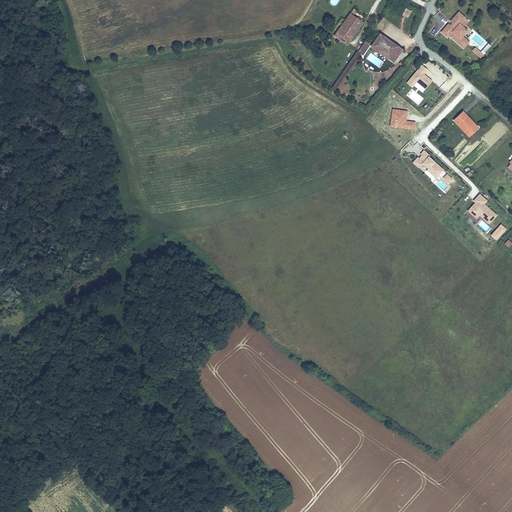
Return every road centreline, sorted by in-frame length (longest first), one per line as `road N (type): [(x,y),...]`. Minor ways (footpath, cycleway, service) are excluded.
road 1 (track): [(427,47),(367,114),(322,91),(267,38),(78,67),(54,0)]
road 2 (unclassified): [(433,0),(419,34),(427,47),(511,121)]
